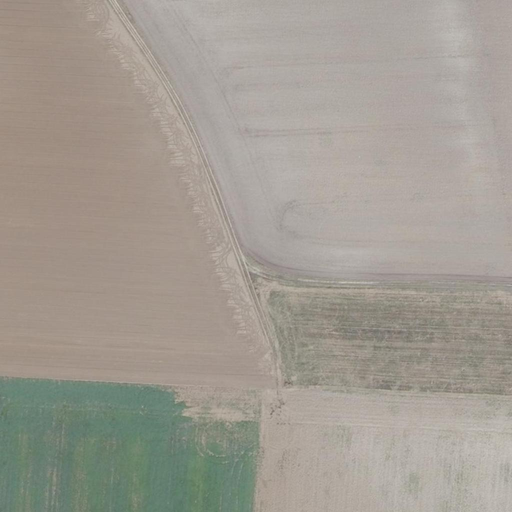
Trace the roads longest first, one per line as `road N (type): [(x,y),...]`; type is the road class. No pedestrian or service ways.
road 1 (track): [(237,259),(273,360),(264,379),(0,365)]
road 2 (track): [(108,0),(178,111),(237,259)]
road 3 (track): [(511,289),(283,280),(237,259)]
